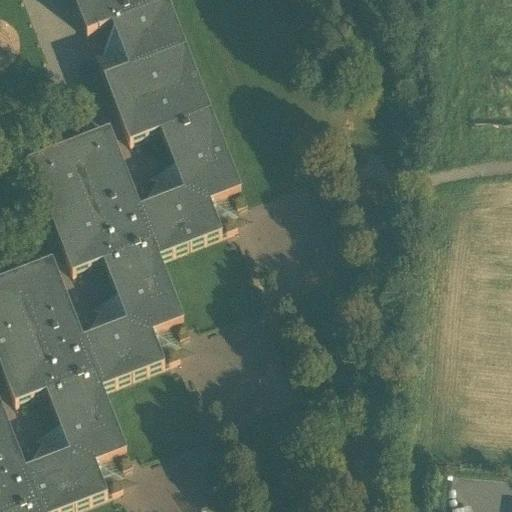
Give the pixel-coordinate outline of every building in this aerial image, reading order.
[(83,511),(123,497),(119,487),(104,493),(95,471),(117,463),(123,478),(133,474),(103,396),(180,366),(176,356),(161,362),(152,341),(174,333),(180,348),(190,344),(160,266),(237,236),(234,226),(218,232),(210,210),(231,202),(237,217),(247,213),(164,0),(71,0),(87,42),(112,32),(114,36),(102,63),(97,61),(95,61),(130,151),(162,139),(175,174),(150,184),(150,186),(156,188),(145,215),(140,217),(110,138),(29,170),(73,282),(104,270),(118,305),(93,315),(93,317),(99,319),(88,345),(83,347),(53,269),(0,289),(0,372),(16,412),(47,400),(61,435),(36,445),(36,447),(42,449),(30,476),(26,478),(0,411),(0,511),(83,511)] [(511,0),(496,0),(487,104),(511,106),(511,0)] [(234,226),(237,236),(254,229),(247,213),(237,217),(231,202),(210,210),(218,232),(234,226)] [(176,356),(180,366),(196,360),(190,344),(180,348),(174,333),(152,341),(161,362),(176,356)] [(119,487),(123,497),(139,490),(133,474),(123,478),(117,463),(95,471),(104,493),(119,487)] [(233,511),(230,503),(220,507),(222,511),(233,511)]
